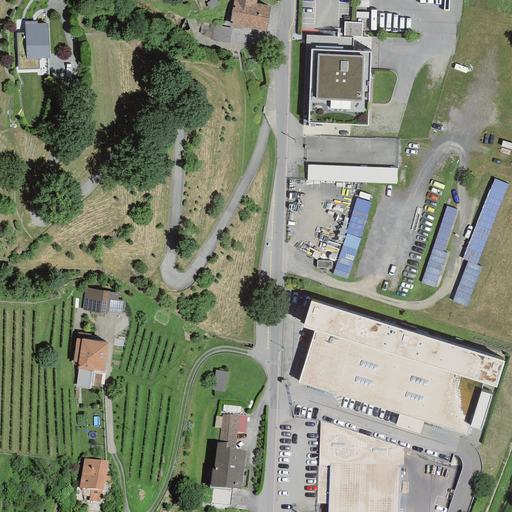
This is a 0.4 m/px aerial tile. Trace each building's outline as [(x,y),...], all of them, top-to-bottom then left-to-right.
[(256,0),(233,0),(229,26),(244,28),(244,27),(266,31),(271,6),(256,3),(256,0)] [(345,19),(346,32),(361,31),(361,18),(345,19)] [(37,21),(25,21),(25,33),(16,33),(17,70),(39,69),(39,59),(49,58),(48,23),(37,24),(37,21)] [(370,51),(311,49),(308,123),(368,125),(370,51)] [(398,180),(399,163),(309,161),(308,178),(398,180)] [(493,174),(465,257),(468,258),(454,299),(468,303),(482,263),(480,262),(508,179),(493,174)] [(351,277),(372,197),(357,193),(336,273),(351,277)] [(436,285),(460,205),(447,201),(423,281),(436,285)] [(110,291),(85,288),(82,310),(107,313),(107,312),(109,292),(110,291)] [(119,293),(109,292),(107,312),(123,314),(125,301),(118,300),(119,293)] [(504,360),(310,300),(301,327),(315,332),(298,385),(467,437),(484,382),(496,386),(504,360)] [(92,371),(94,371),(94,370),(102,371),(103,369),(104,369),(108,343),(76,339),(73,365),(78,366),(77,369),(79,369),(76,387),(89,389),(92,371)] [(215,385),(227,386),(228,367),(216,367),(215,385)] [(239,416),(222,414),(219,442),(226,443),(226,448),(235,449),(237,432),(239,416)] [(247,417),(239,416),(237,432),(245,433),(247,417)] [(317,511),(399,511),(402,448),(321,421),(317,511)] [(219,442),(217,442),(214,469),(212,469),(210,486),(241,490),(246,450),(235,449),(226,448),(226,443),(219,442)] [(108,460),(84,458),(78,488),(90,489),(89,501),(99,502),(102,489),(103,490),(108,460)]
